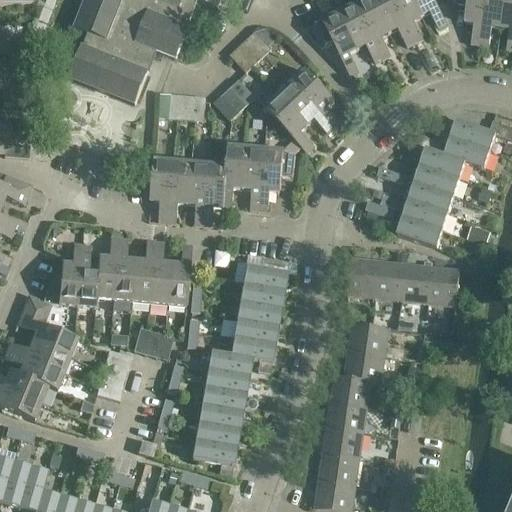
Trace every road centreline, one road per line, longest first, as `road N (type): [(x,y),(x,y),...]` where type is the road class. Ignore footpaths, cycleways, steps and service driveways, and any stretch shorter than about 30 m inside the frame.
road 1 (unclassified): [(257,507),(314,355),(319,233)]
road 2 (residential): [(0,419),(116,453),(140,376)]
road 3 (residential): [(385,136),(271,12)]
road 4 (residential): [(319,233),(247,226),(220,238),(175,237)]
road 5 (residential): [(0,320),(56,186)]
road 6 (unclassified): [(385,136),(446,95),(511,98)]
road 7 (unclassified): [(319,233),(336,185),(385,136)]
